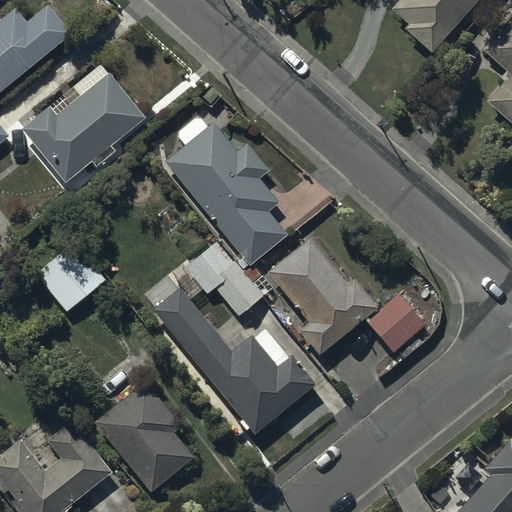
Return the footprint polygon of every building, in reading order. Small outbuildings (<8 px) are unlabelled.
[(390,0),(395,4),(389,10),(406,25),(402,30),(430,54),(478,0),(390,0)] [(0,92),(70,35),(46,6),(24,23),(13,10),(0,20),(0,92)] [(511,15),(481,51),(505,72),(498,80),(502,83),(485,103),(511,126),(511,15)] [(48,107),(19,131),(63,185),(90,163),(94,169),(114,152),(110,147),(144,119),(107,74),(56,115),(48,107)] [(197,117),(174,135),(183,146),(163,162),(248,267),(286,236),(266,212),(278,203),(258,180),(268,172),(246,145),(236,153),(212,123),(206,127),(197,117)] [(308,239),(266,273),(306,324),(296,331),(316,357),(377,309),(353,279),(345,286),(308,239)] [(214,289),(237,318),(261,297),(216,242),(184,268),(206,295),(214,289)] [(33,276),(65,313),(104,281),(72,244),(33,276)] [(177,287),(149,309),(240,421),(237,424),(244,432),(247,430),(252,436),(314,386),(290,356),(286,359),(263,330),(252,339),(249,336),(230,352),(177,287)] [(397,294),(363,322),(392,354),(425,325),(397,294)] [(142,381),(91,424),(149,494),(192,459),(171,434),(180,426),(142,381)] [(70,423),(45,442),(59,460),(44,471),(19,440),(0,455),(0,493),(1,495),(6,490),(14,500),(9,503),(15,511),(61,511),(110,473),(70,423)] [(511,511),(511,441),(510,439),(481,470),(488,476),(456,511),(511,511)]
